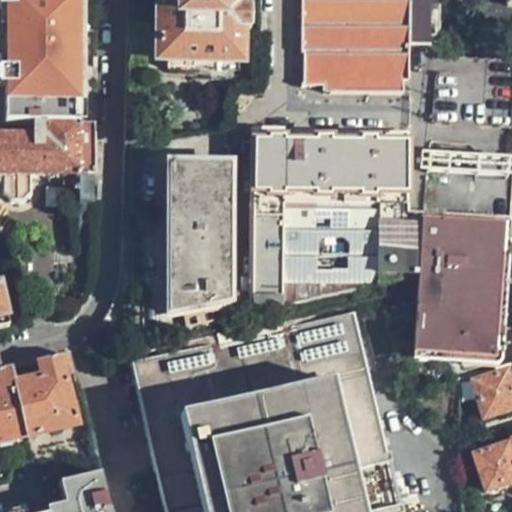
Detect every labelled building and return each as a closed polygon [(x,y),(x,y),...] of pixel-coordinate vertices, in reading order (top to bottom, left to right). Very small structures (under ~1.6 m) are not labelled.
[(0,0),(0,5),(23,3),(25,119),(83,119),(84,65),(91,64),(91,51),(74,51),(75,37),(75,0),(0,0)] [(248,9),(240,8),(239,0),(161,0),(160,59),(168,60),(168,70),(183,70),(184,61),(238,62),(240,30),(248,29),(248,9)] [(297,0),(298,0),(296,54),(300,58),(304,90),(324,90),(326,110),(387,110),(406,109),(405,86),(409,86),(408,0),(297,0)] [(511,62),(453,59),(440,58),(436,106),(431,169),(428,207),(426,216),(422,267),(421,279),(417,323),(414,355),(454,359),(454,364),(493,367),(499,362),(506,265),(511,190),(511,62)] [(0,130),(19,130),(18,108),(0,107),(0,130)] [(0,191),(0,192),(11,203),(23,203),(33,193),(40,193),(40,178),(94,177),(95,130),(93,130),(19,130),(0,130),(0,333),(10,332),(0,287),(0,191)] [(422,267),(426,216),(410,215),(410,137),(330,136),(271,136),(255,136),(252,183),(247,241),(245,282),(243,318),(303,305),(372,290),(417,280),(421,279),(422,267)] [(157,338),(243,318),(245,282),(221,280),(228,177),(168,173),(164,230),(161,271),(143,271),(140,322),(156,322),(157,338)] [(98,196),(98,183),(71,184),(71,195),(98,196)] [(403,511),(360,318),(138,372),(168,511),(403,511)] [(75,375),(71,357),(38,365),(41,381),(15,386),(26,439),(77,428),(66,376),(75,375)] [(15,386),(12,370),(0,372),(0,445),(26,439),(15,386)] [(511,410),(511,388),(508,375),(476,384),(486,419),(511,410)] [(511,485),(511,455),(510,447),(477,457),(478,464),(487,493),(511,485)] [(110,511),(101,481),(65,491),(69,511),(110,511)]
